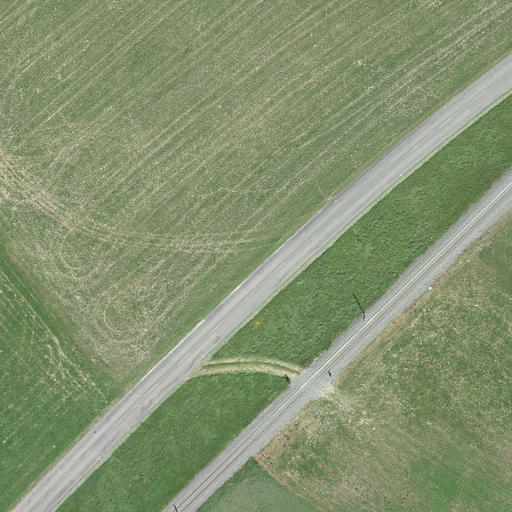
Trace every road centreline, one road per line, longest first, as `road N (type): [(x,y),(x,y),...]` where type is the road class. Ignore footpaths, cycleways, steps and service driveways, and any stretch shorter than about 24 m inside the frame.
road 1 (tertiary): [(31,511),(345,208),(511,71)]
road 2 (track): [(173,368),(281,367),(376,420)]
